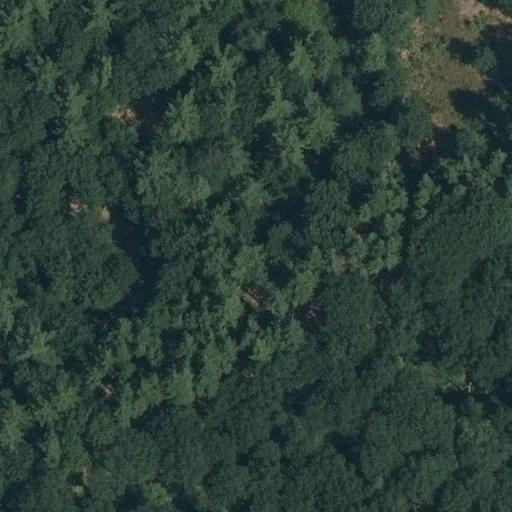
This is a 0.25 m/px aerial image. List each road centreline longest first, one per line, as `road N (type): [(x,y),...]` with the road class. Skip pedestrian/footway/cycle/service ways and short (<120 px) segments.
road 1 (track): [(110,471),(511,256)]
road 2 (track): [(0,82),(110,471)]
